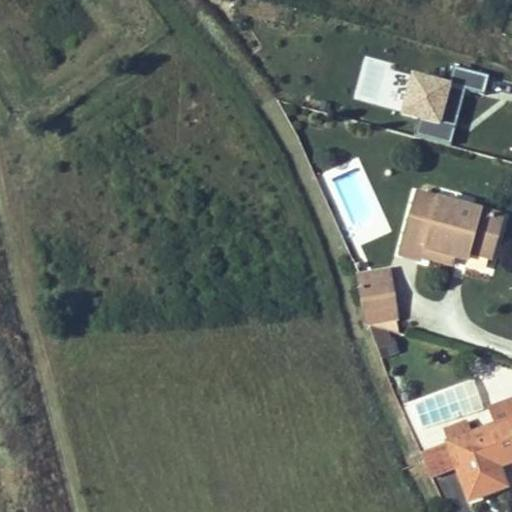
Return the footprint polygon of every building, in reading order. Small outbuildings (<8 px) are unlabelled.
[(407,126),(403,139),(440,149),(454,92),(473,97),(478,78),(441,69),(436,86),(399,76),(388,120),(407,126)] [(318,175),(351,248),(390,231),(358,158),(318,175)] [(490,260),(502,218),(414,193),(396,257),(419,264),(423,251),(452,259),(454,250),(490,260)] [(398,317),(390,273),(353,280),(362,324),(398,317)] [(511,411),(483,422),(490,438),(511,429),(511,411)] [(454,452),(442,457),(451,483),(461,511),(465,511),(500,500),(491,478),(511,469),(511,429),(490,438),(467,447),(454,452)] [(462,435),(450,440),(454,452),(467,447),(462,435)] [(450,440),(437,444),(442,457),(454,452),(450,440)] [(427,491),(451,483),(442,457),(418,466),(427,491)]
